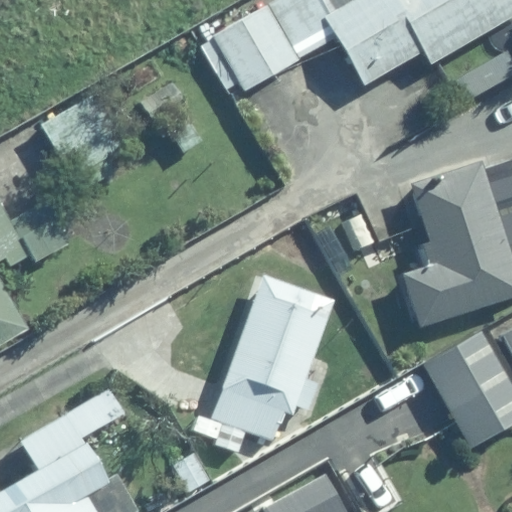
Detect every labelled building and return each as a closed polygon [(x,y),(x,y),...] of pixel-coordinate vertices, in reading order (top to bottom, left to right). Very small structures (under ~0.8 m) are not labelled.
[(240,90),(244,88),(292,60),(286,51),(325,29),(308,0),(276,0),(210,38),(240,90)] [(426,62),(434,58),(511,11),(511,0),(350,0),(321,17),(360,82),(417,48),(426,62)] [(89,93),(82,97),(37,126),(78,191),(111,170),(101,155),(121,142),(89,93)] [(412,327),(418,325),(511,295),(511,279),(476,165),(405,187),(429,263),(396,274),(412,327)] [(0,341),(23,329),(0,287),(0,262),(12,256),(16,264),(60,240),(38,201),(4,220),(0,212),(0,341)] [(257,276),(252,289),(209,421),(195,416),(190,434),(214,442),(212,445),(236,453),(243,432),(269,441),(281,403),(307,412),(317,384),(298,378),(325,299),(257,276)] [(511,421),(511,394),(508,388),(473,330),(418,364),(469,447),(511,421)] [(511,330),(498,339),(511,361),(511,330)] [(0,511),(91,511),(82,494),(101,483),(76,440),(123,413),(109,388),(13,443),(30,471),(0,487),(0,511)] [(261,511),(337,511),(320,477),(259,507),(261,511)]
